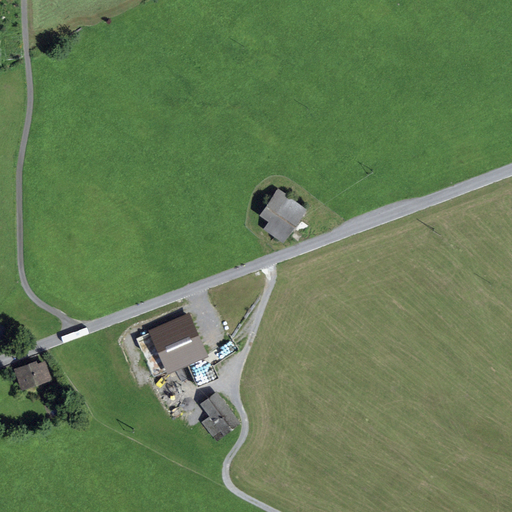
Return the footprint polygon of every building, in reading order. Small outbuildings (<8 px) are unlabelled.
[(270,220),(265,227),(282,239),(304,208),(278,190),(261,214),(270,220)] [(192,309),(159,323),(178,367),(211,353),(192,309)] [(0,324),(0,344),(10,333),(0,324)] [(41,380),(42,382),(49,379),(43,363),(38,365),(36,366),(35,363),(17,369),(23,386),(41,380)] [(203,422),(216,439),(238,422),(217,394),(204,405),(212,415),(203,422)]
